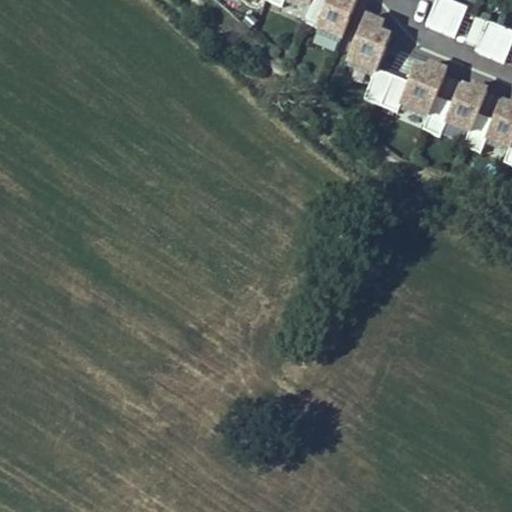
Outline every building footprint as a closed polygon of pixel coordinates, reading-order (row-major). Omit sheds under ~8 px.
[(320,0),(317,10),(356,25),(365,0),(320,0)] [(392,55),(401,32),(405,22),(395,18),(398,9),(380,2),(362,48),(390,58),(380,85),(397,91),(408,61),(392,55)] [(440,57),(444,48),(433,44),(430,53),(440,57)] [(424,68),(408,61),(397,91),(414,98),(416,90),(444,101),(452,81),(462,55),(444,48),(440,57),(430,53),(424,68)] [(484,76),(487,68),(477,64),(474,72),(484,76)] [(468,88),(452,81),(444,101),(439,114),(456,121),(462,107),(486,116),(493,98),(502,74),(487,68),(484,76),(474,72),(468,88)] [(511,94),(509,104),(493,98),(486,116),(481,130),(498,137),(503,123),(511,126),(511,94)]
